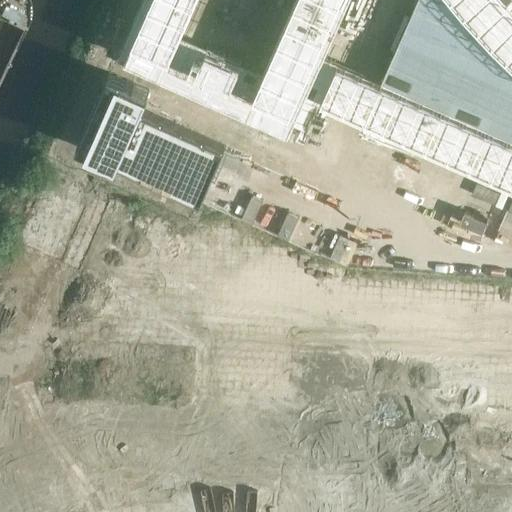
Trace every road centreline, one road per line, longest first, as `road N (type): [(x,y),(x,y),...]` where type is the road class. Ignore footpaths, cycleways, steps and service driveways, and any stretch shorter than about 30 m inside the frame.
road 1 (unknown): [(0,371),(25,354),(76,348),(511,346)]
road 2 (unclassified): [(323,152),(377,183),(403,226),(428,248),(511,262)]
